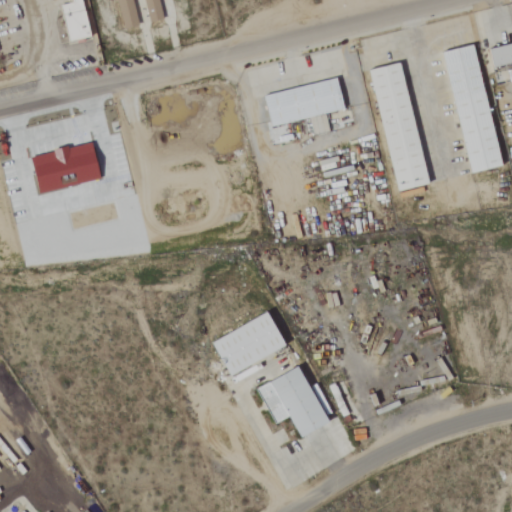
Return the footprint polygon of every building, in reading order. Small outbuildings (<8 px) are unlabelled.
[(113,0),(117,29),(135,27),(130,0),(113,0)] [(85,38),(77,1),(56,5),(64,43),(85,38)] [(511,44),(483,50),(487,68),(511,62),(511,36),(509,37),(511,44)] [(463,174),(494,168),(470,46),(438,53),(463,174)] [(396,64),(365,71),(389,192),(421,186),(396,64)] [(258,96),(265,127),(306,119),(309,135),(325,132),(321,114),(338,111),(332,81),(258,96)] [(204,343),(221,377),(277,349),(260,315),(204,343)] [(268,426),(282,419),(292,439),(320,426),(293,369),(251,388),(268,426)]
